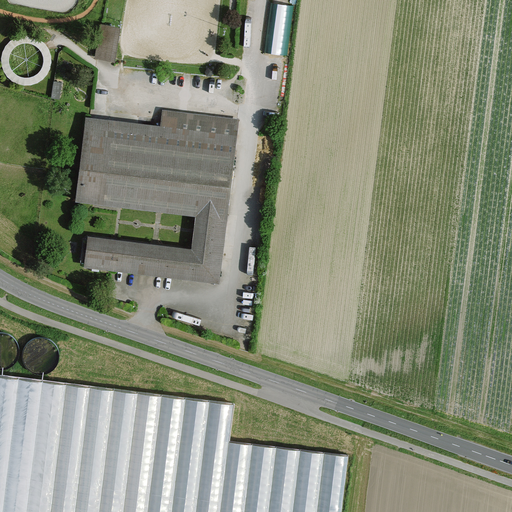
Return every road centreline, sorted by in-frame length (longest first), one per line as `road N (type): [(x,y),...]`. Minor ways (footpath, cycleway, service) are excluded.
road 1 (track): [(511,442),(74,293),(0,256)]
road 2 (track): [(0,301),(277,402)]
road 3 (primary): [(0,278),(52,304),(274,381)]
road 4 (residential): [(274,381),(277,402),(511,485)]
road 5 (primary): [(274,381),(511,464)]
road 6 (unknown): [(250,115),(116,98)]
